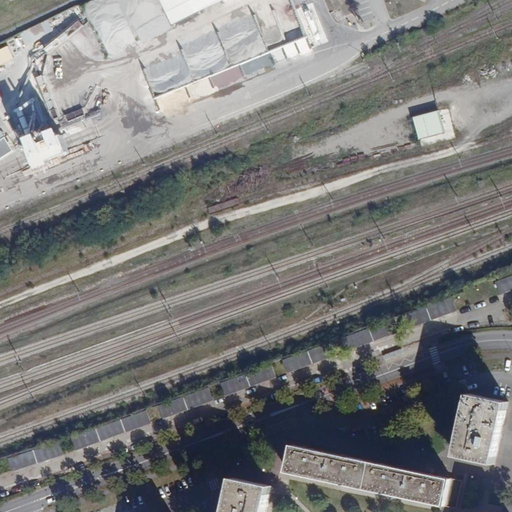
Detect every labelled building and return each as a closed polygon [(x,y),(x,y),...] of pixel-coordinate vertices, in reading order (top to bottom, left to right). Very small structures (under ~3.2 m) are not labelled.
[(24,43),(52,30),(47,19),(19,33),(24,43)] [(49,52),(83,26),(78,19),(44,46),(49,52)] [(243,70),(312,57),(308,38),(272,45),(271,37),(258,39),(259,46),(244,49),(243,43),(199,51),(202,65),(198,65),(196,56),(190,57),(191,63),(166,67),(169,84),(243,70)] [(6,47),(0,50),(0,67),(13,61),(6,47)] [(82,109),(64,112),(66,123),(84,119),(82,109)] [(99,111),(91,116),(95,123),(103,119),(99,111)] [(440,111),(413,118),(419,140),(446,133),(440,111)] [(11,134),(6,126),(0,128),(0,136),(2,140),(5,137),(11,134)] [(0,140),(0,158),(13,150),(5,137),(2,140),(0,140)] [(52,157),(58,155),(52,140),(46,143),(52,157)] [(37,166),(51,161),(44,144),(30,149),(37,166)] [(511,276),(496,282),(501,295),(511,291),(511,276)] [(457,311),(453,299),(402,317),(407,330),(457,311)] [(345,338),(349,351),(400,332),(395,320),(345,338)] [(284,361),(288,373),(338,355),(334,342),(284,361)] [(416,352),(414,348),(397,355),(398,358),(416,352)] [(221,383),(226,396),(277,377),(272,365),(221,383)] [(418,377),(417,373),(399,380),(400,384),(418,377)] [(159,406),(163,419),(214,400),(210,387),(159,406)] [(508,403),(470,394),(456,456),(495,464),(508,403)] [(151,423),(147,411),(71,438),(76,451),(151,423)] [(8,459),(12,471),(64,455),(59,442),(8,459)] [(254,442),(243,446),(248,460),(259,456),(254,442)] [(293,445),(288,472),(446,506),(451,479),(293,445)] [(226,511),(266,511),(272,486),(234,478),(226,511)]
